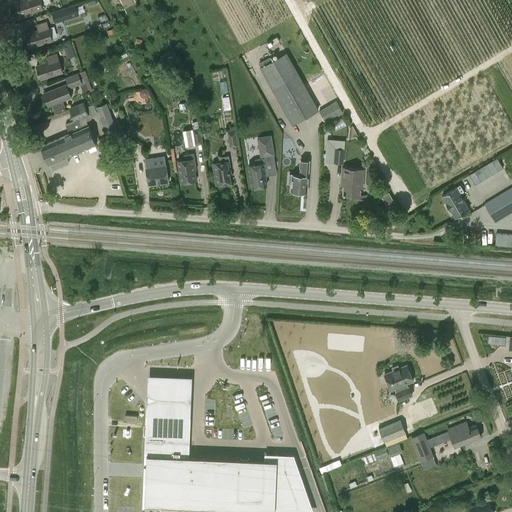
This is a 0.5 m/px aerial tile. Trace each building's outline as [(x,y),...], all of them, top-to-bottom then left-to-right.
[(18,9),(15,10),(18,18),(33,14),(32,12),(43,9),(39,0),(20,0),(15,2),(18,9)] [(78,15),(75,5),(52,12),(55,22),(78,15)] [(25,34),(30,48),(53,40),(47,21),(36,24),(38,30),(25,34)] [(291,124),(319,109),(287,51),(259,66),(291,124)] [(36,66),(40,79),(63,72),(57,54),(46,57),(48,62),(36,66)] [(85,70),(65,77),(69,89),(80,84),(83,94),(92,90),(85,70)] [(66,108),(63,100),(71,97),(66,84),(43,93),(48,106),(52,105),(54,112),(66,108)] [(229,96),(222,97),(224,108),(231,107),(229,96)] [(336,101),(319,111),(325,122),(343,113),(336,101)] [(69,163),(67,157),(96,144),(88,125),(82,128),(78,118),(89,113),(84,102),(69,109),(73,120),(65,123),(69,133),(41,146),(49,164),(50,164),(53,170),(69,163)] [(107,103),(96,107),(107,137),(118,133),(107,103)] [(200,128),(193,129),(195,144),(195,145),(202,143),(200,128)] [(229,147),(236,146),(238,146),(235,130),(227,132),(229,147)] [(264,161),(275,160),(271,134),(257,136),(260,156),(264,155),(264,157),(255,159),(256,165),(249,166),(252,186),(254,186),(256,187),(258,187),(259,185),(265,184),(263,169),(265,169),(264,161)] [(324,162),(334,163),(343,164),(345,139),(327,138),(324,162)] [(184,154),(185,159),(177,160),(181,183),(196,180),(194,170),(197,170),(194,153),(184,154)] [(219,157),(220,162),(212,163),(216,185),(231,183),(229,173),(231,172),(229,155),(219,157)] [(146,167),(148,184),(169,181),(166,164),(165,164),(164,156),(145,159),(146,167)] [(497,157),(469,174),(475,184),(503,168),(497,157)] [(301,159),(299,175),(292,174),(292,175),(290,175),(289,183),(292,183),(291,191),(307,192),(309,160),(301,159)] [(366,196),(366,195),(359,195),(360,188),(362,188),(364,170),(365,170),(365,169),(342,167),(340,185),(343,185),(342,194),(366,196)] [(463,192),(459,185),(455,187),(441,195),(446,203),(445,204),(449,210),(450,209),(455,217),(468,209),(459,194),(463,192)] [(511,187),(484,204),(495,222),(511,211),(511,187)] [(511,234),(496,233),(495,245),(511,246),(511,234)] [(408,386),(407,383),(413,381),(406,365),(399,368),(397,365),(390,368),(391,371),(384,374),(391,390),(395,388),(396,391),(395,391),(399,401),(413,395),(409,386),(408,386)] [(149,389),(148,415),(189,417),(190,390),(191,379),(149,378),(149,389)] [(146,471),(144,505),(272,509),(299,511),(284,469),(285,454),(275,454),(265,453),(264,460),(187,456),(189,417),(148,415),(146,471)] [(378,428),(384,442),(406,433),(401,419),(378,428)] [(450,440),(451,438),(455,447),(481,437),(476,425),(468,428),(466,422),(448,429),(449,431),(428,440),(425,432),(411,438),(421,462),(424,469),(436,464),(433,457),(434,456),(430,447),(450,440)] [(392,466),(404,462),(397,443),(385,447),(392,466)] [(337,460),(326,464),(328,468),(339,464),(337,460)] [(466,509),(467,511),(493,511),(489,500),(466,509)]
